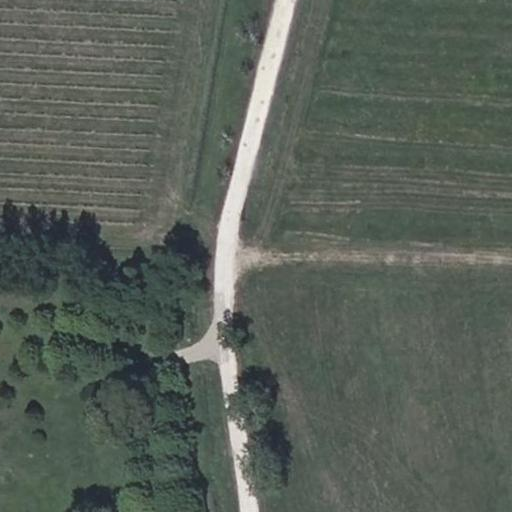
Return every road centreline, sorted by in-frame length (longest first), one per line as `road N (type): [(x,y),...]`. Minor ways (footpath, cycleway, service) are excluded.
road 1 (track): [(291,0),(230,259),(228,342),(253,511)]
road 2 (track): [(228,342),(172,366),(160,382),(168,511)]
